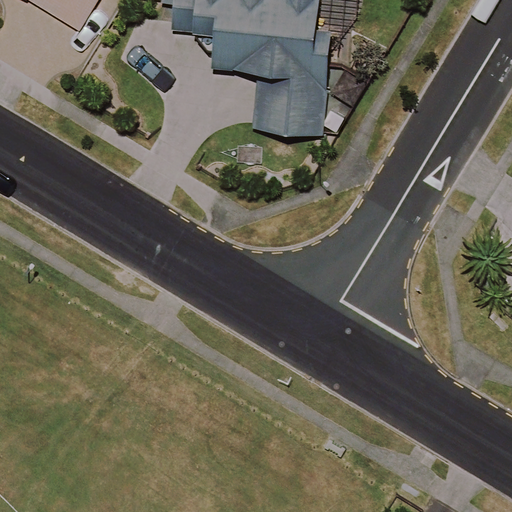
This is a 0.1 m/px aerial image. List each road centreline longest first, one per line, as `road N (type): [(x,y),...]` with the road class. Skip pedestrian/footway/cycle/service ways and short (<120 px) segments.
road 1 (residential): [(319,337),(0,152)]
road 2 (residential): [(319,337),(511,26)]
road 3 (residential): [(511,456),(319,337)]
